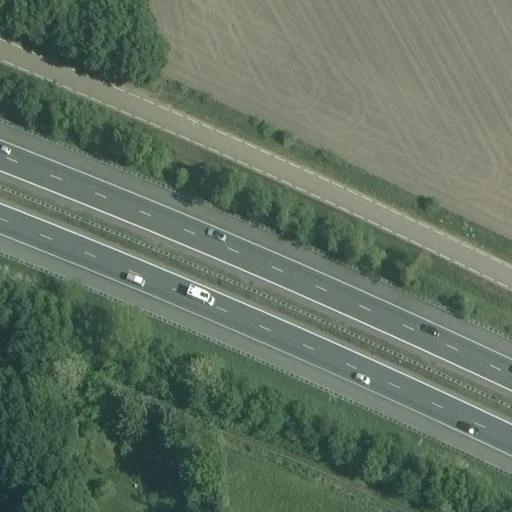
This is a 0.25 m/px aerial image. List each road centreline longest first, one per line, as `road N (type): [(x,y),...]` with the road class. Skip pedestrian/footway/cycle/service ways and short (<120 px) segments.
road 1 (unclassified): [(511,279),(0,48)]
road 2 (motorway): [(511,376),(0,154)]
road 3 (motorway): [(0,221),(511,442)]
